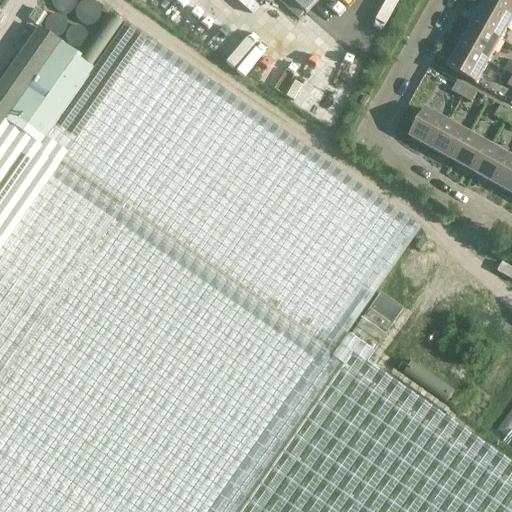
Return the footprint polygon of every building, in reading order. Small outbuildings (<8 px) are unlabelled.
[(287,0),(305,16),(319,0),(287,0)] [(511,0),(485,0),(484,4),(511,19),(511,0)] [(511,19),(484,4),(472,26),(500,41),(511,19)] [(0,511),(511,511),(511,468),(364,365),(402,311),(379,295),(348,339),(345,337),(419,230),(124,25),(93,69),(37,29),(0,81),(0,511)] [(459,48),(487,63),(500,41),(472,26),(459,48)] [(487,63),(459,48),(447,70),(475,85),(487,63)] [(510,104),(511,99),(511,76),(500,98),(510,104)] [(450,93),(461,98),(466,88),(456,82),(450,93)] [(477,93),(466,88),(461,98),(471,104),(477,93)] [(494,117),(504,122),(510,112),(500,106),(494,117)] [(430,151),(446,123),(424,111),(409,139),(430,151)] [(430,151),(452,163),(468,135),(446,123),(430,151)] [(474,176),(490,147),(468,135),(452,163),(474,176)] [(474,176),(496,188),(511,160),(490,147),(474,176)] [(496,188),(511,196),(511,159),(511,160),(496,188)]
